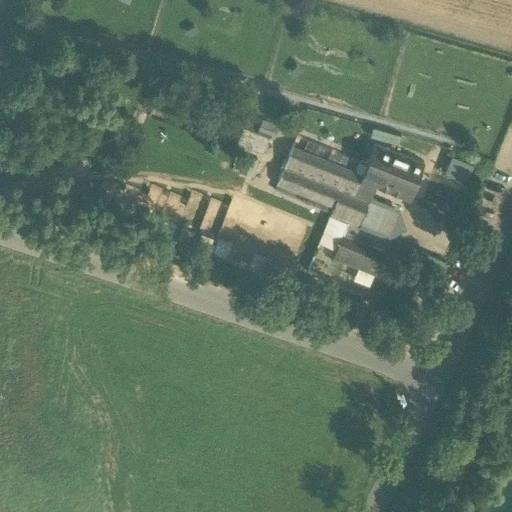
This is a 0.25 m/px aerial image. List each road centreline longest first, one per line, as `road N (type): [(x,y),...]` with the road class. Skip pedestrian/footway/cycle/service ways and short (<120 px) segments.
road 1 (unclassified): [(511,236),(387,511)]
road 2 (unknown): [(493,281),(307,151)]
